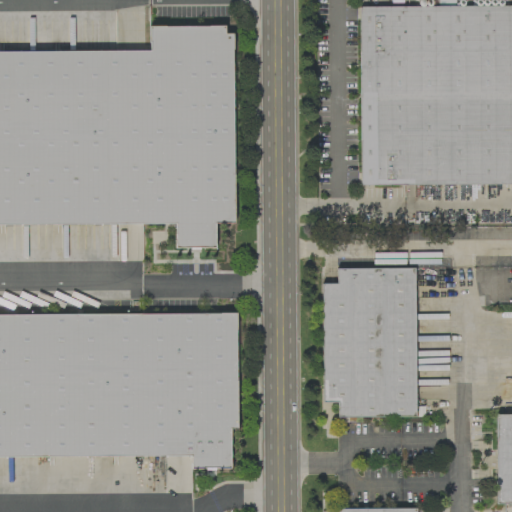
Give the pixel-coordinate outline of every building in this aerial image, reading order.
[(511,184),(511,5),(358,7),(360,186),(511,184)] [(0,225),(174,225),(174,249),(214,249),(214,224),(232,224),(232,34),(223,34),(223,26),(148,26),(148,52),(0,52),(0,225)] [(414,417),(413,268),(337,269),(338,284),(321,284),(322,402),(338,402),(338,418),(414,417)] [(0,457),(189,456),(189,469),(229,469),(229,429),(236,429),(235,313),(0,315),(0,457)] [(511,511),(511,414),(494,415),(495,505),(511,504),(511,511)]
